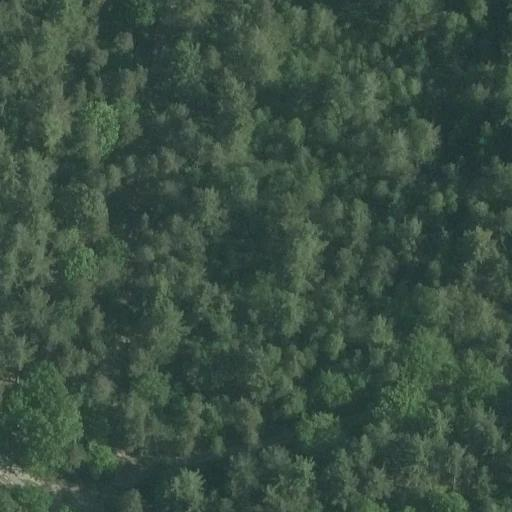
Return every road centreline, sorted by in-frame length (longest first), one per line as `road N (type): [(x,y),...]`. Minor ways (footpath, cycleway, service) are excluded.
road 1 (track): [(112,469),(167,0)]
road 2 (track): [(511,386),(112,469),(99,511)]
road 3 (track): [(161,511),(112,469),(0,401)]
